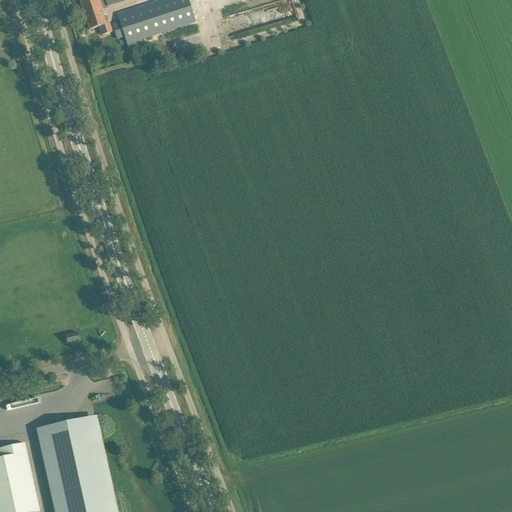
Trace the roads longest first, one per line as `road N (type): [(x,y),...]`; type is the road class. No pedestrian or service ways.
road 1 (unclassified): [(131,353),(17,0)]
road 2 (primary): [(149,348),(36,0)]
road 3 (unclassified): [(167,343),(55,0)]
road 4 (unclassified): [(232,511),(167,343)]
road 5 (primary): [(213,511),(149,348)]
road 6 (unclassified): [(193,511),(131,353)]
road 7 (unclassified): [(0,382),(131,353)]
